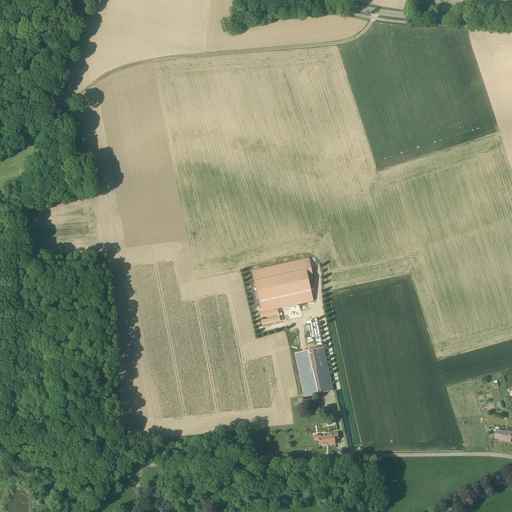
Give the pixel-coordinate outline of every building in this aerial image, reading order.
[(309,260),(251,269),(254,292),(257,292),(260,311),(313,303),(309,280),(312,279),(309,260)] [(260,318),(278,314),(277,309),(258,313),(260,318)] [(260,320),(261,326),(280,322),(278,316),(260,320)] [(333,391),(324,347),(295,354),(304,397),(333,391)] [(511,433),(511,432),(506,431),(505,432),(496,430),(494,439),(502,440),(501,441),(510,443),(511,433)] [(335,440),(339,440),(338,432),(334,433),(334,434),(319,436),(318,435),(314,435),(315,441),(319,441),(320,446),(335,444),(335,440)]
